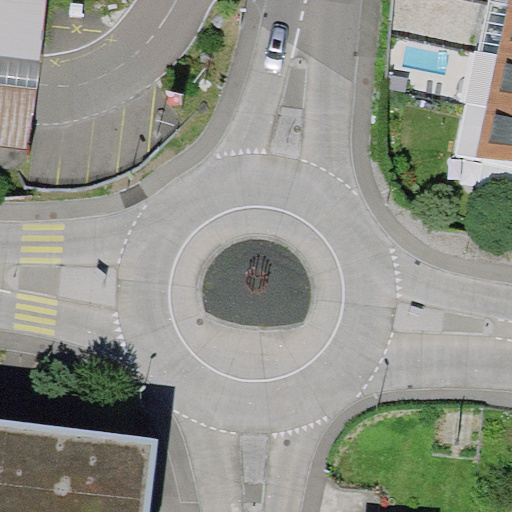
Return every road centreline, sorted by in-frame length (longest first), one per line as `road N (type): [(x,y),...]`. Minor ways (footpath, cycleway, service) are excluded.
road 1 (unclassified): [(314,0),(287,193)]
road 2 (primary): [(147,279),(158,349),(179,377),(209,397),(257,406)]
road 3 (primary): [(287,193),(215,196),(160,244),(147,279)]
road 4 (primary): [(257,406),(313,392),(340,368),(363,311)]
road 5 (primary): [(363,311),(361,267),(345,234),(287,193)]
road 6 (primary): [(511,325),(363,311)]
road 7 (primary): [(147,279),(0,262)]
